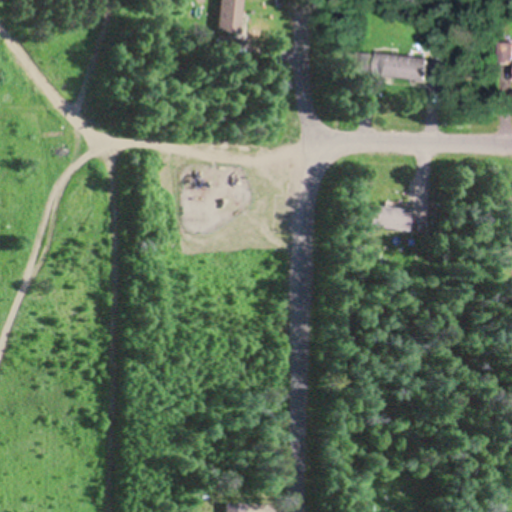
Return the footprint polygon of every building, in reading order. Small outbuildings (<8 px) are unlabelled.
[(242,0),(219,0),(219,28),(241,28),(242,0)] [(511,40),(503,41),(503,60),(511,59),(511,40)] [(362,68),(376,70),(379,50),(364,49),(362,68)] [(381,72),(432,77),(434,54),(383,49),(381,72)] [(436,75),(449,76),(450,59),(437,59),(436,75)] [(409,227),(411,205),(372,201),(370,223),(409,227)] [(246,511),(247,499),(225,499),(225,511),(246,511)]
